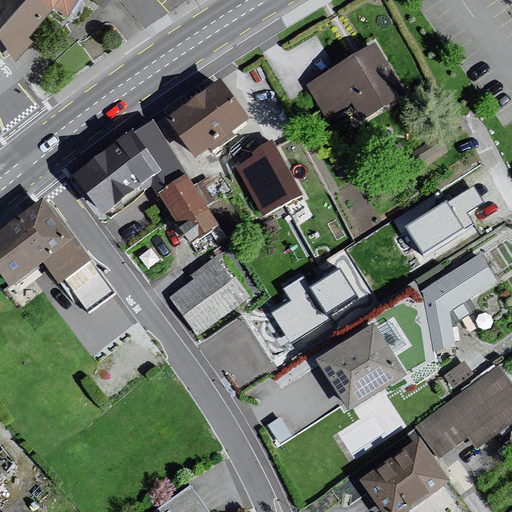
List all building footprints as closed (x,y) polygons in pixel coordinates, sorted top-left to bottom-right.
[(27,0),(0,31),(0,38),(16,59),(52,11),(31,0),(27,0)] [(31,0),(52,11),(66,21),(79,0),(31,0)] [(404,94),(375,45),(305,85),(324,118),(352,102),(361,118),(404,94)] [(220,74),(166,113),(194,152),(249,113),(220,74)] [(129,129),(75,172),(99,210),(147,179),(154,191),(183,173),(153,119),(135,131),(129,129)] [(302,194),(271,139),(249,152),(253,159),(237,168),(264,215),(302,194)] [(214,222),(183,173),(154,191),(185,240),(214,222)] [(472,179),(404,223),(424,254),(471,225),(467,212),(485,200),(472,179)] [(41,199),(0,229),(0,266),(11,282),(43,259),(59,281),(64,278),(88,311),(111,294),(41,199)] [(450,312),(500,281),(481,251),(420,289),(431,354),(456,350),(450,312)] [(190,282),(167,299),(195,338),(249,299),(217,254),(186,277),(190,282)] [(358,300),(341,271),(312,288),(302,270),(279,283),(290,302),(275,310),(291,338),(358,300)] [(403,371),(370,321),(314,358),(347,408),(403,371)] [(453,382),(475,368),(466,355),(445,369),(453,382)] [(511,420),(511,386),(496,366),(414,428),(421,436),(439,462),(472,437),(479,446),(511,420)] [(403,511),(451,479),(421,436),(364,476),(389,511),(403,511)] [(206,511),(209,510),(191,487),(158,511),(206,511)]
